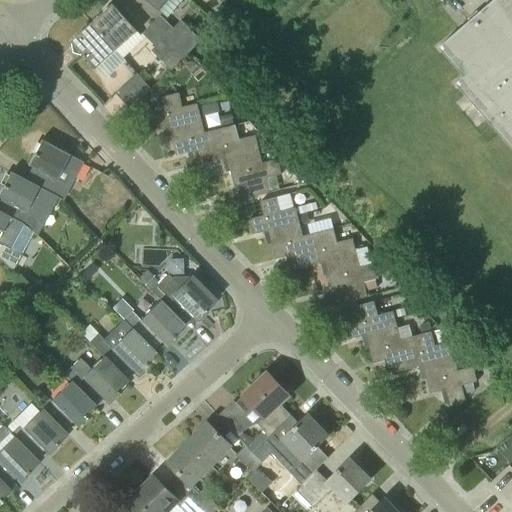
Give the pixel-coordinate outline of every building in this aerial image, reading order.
[(144,0),(158,12),(167,0),(144,0)] [(511,1),(497,14),(489,5),(479,13),(477,11),(466,20),(468,22),(438,48),(439,49),(444,45),(468,73),(455,84),(456,85),(461,81),(511,140),(511,1)] [(116,52),(137,33),(112,5),(91,24),(116,52)] [(184,58),(189,52),(200,41),(181,22),(173,30),(160,17),(151,26),(184,58)] [(91,24),(70,42),(95,70),(116,52),(91,24)] [(151,52),(170,71),(184,58),(151,26),(143,34),(155,47),(151,52)] [(151,90),(136,75),(115,94),(129,110),(151,90)] [(169,128),(201,119),(197,105),(182,109),(178,93),(161,98),(165,112),(156,114),(150,116),(154,132),(169,128)] [(153,104),(156,114),(165,112),(161,98),(153,104)] [(231,125),(229,118),(220,120),(221,127),(231,125)] [(205,135),(201,119),(169,128),(176,156),(192,153),(195,167),(227,159),(219,132),(205,135)] [(258,150),(256,140),(255,138),(239,142),(235,128),(219,132),(227,159),(258,150)] [(62,200),(82,163),(40,141),(27,166),(39,172),(32,185),(38,189),(48,193),(62,200)] [(250,184),(253,198),(269,194),(266,180),(281,176),(277,161),(262,165),(258,150),(227,159),(234,187),(250,184)] [(32,185),(9,173),(0,190),(0,199),(8,204),(3,214),(2,215),(27,228),(32,233),(36,236),(41,226),(34,219),(48,193),(38,189),(32,185)] [(268,232),(299,223),(298,216),(297,214),(296,209),(279,213),(276,198),(260,202),(264,216),(248,220),(252,235),(268,232)] [(307,206),(306,206),(307,212),(308,213),(317,210),(316,203),(307,206)] [(307,212),(306,206),(296,209),(297,214),(307,212)] [(0,212),(0,259),(12,271),(32,233),(27,228),(2,215),(3,214),(0,212)] [(306,214),(298,216),(299,223),(300,227),(309,225),(306,214)] [(300,227),(299,223),(268,232),(275,260),(290,257),(294,271),(324,263),(316,234),(303,237),(300,227)] [(356,255),(352,240),(337,244),(333,229),(316,234),(324,263),(356,255)] [(377,289),(375,281),(378,280),(374,265),(359,269),(356,255),(324,263),(332,291),(347,288),(351,302),(366,298),(365,292),(377,289)] [(97,270),(92,264),(81,275),(86,280),(97,270)] [(178,320),(175,317),(184,308),(197,323),(207,313),(205,311),(215,301),(190,276),(187,279),(185,277),(171,277),(170,278),(166,275),(150,292),(159,301),(178,320)] [(178,320),(159,301),(139,321),(136,317),(127,326),(130,329),(146,346),(146,345),(155,336),(165,348),(176,338),(173,336),(184,326),(178,320)] [(366,336),(397,327),(396,320),(394,313),(378,317),(375,302),(358,306),(361,321),(346,325),(350,340),(366,336)] [(394,311),(396,319),(406,316),(404,309),(394,311)] [(403,319),(396,320),(397,327),(407,325),(405,318),(403,319)] [(11,328),(16,324),(12,319),(7,323),(11,328)] [(145,364),(155,354),(146,345),(146,346),(130,329),(127,326),(122,320),(102,340),(96,334),(88,342),(102,357),(117,374),(118,373),(126,364),(137,376),(147,366),(145,364)] [(401,342),(397,327),(366,336),(373,364),(389,360),(392,375),(422,367),(415,338),(401,342)] [(415,338),(422,367),(454,358),(450,344),(435,348),(431,334),(415,338)] [(454,349),(456,356),(466,354),(464,347),(454,349)] [(89,402),(89,401),(86,398),(95,389),(109,404),(127,387),(125,384),(127,382),(118,373),(117,374),(102,357),(89,370),(78,359),(62,375),(64,376),(69,381),(89,402)] [(430,395),(445,391),(449,405),(465,401),(464,395),(462,388),(471,385),(477,384),(473,369),(458,373),(454,358),(422,367),(430,395)] [(291,416),(280,405),(289,396),(267,374),(220,419),(245,446),(252,453),(271,435),(291,416)] [(95,407),(89,401),(89,402),(69,381),(49,400),(46,398),(37,406),(40,409),(56,425),(57,425),(65,416),(76,428),(86,418),(84,417),(95,407)] [(473,392),(471,385),(462,388),(464,395),(473,392)] [(56,425),(40,409),(37,412),(29,404),(4,428),(13,437),(28,453),(29,453),(37,445),(48,456),(58,447),(56,444),(66,434),(57,425),(56,425)] [(275,450),(294,469),(289,473),(301,486),(317,470),(328,459),(327,458),(324,461),(315,451),(318,448),(316,447),(327,437),(308,416),(280,443),(281,444),(275,450)] [(188,444),(211,466),(230,447),(207,424),(188,444)] [(27,472),(38,462),(29,453),(28,453),(13,437),(4,428),(2,426),(0,427),(0,481),(9,473),(19,484),(29,475),(27,472)] [(280,443),(271,435),(252,453),(262,463),(271,455),(275,450),(281,444),(280,443)] [(188,444),(168,463),(192,485),(211,466),(188,444)] [(262,463),(252,453),(245,446),(235,456),(252,474),(257,469),(262,463)] [(370,480),(349,460),(328,482),(317,470),(301,486),(296,492),(314,509),(334,488),(348,502),(370,480)] [(257,469),(252,474),(247,479),(261,493),(272,483),(257,469)] [(168,511),(178,502),(153,477),(142,488),(139,485),(131,494),(148,511),(168,511)] [(0,501),(0,498),(9,490),(0,481),(0,503),(1,503),(0,501)] [(214,511),(218,509),(201,492),(193,500),(189,497),(188,497),(202,511),(214,511)] [(148,511),(131,494),(122,503),(125,506),(118,511),(148,511)] [(202,511),(188,497),(178,508),(182,511),(202,511)] [(354,511),(396,511),(385,500),(373,511),(354,511),(355,511),(354,511)]
